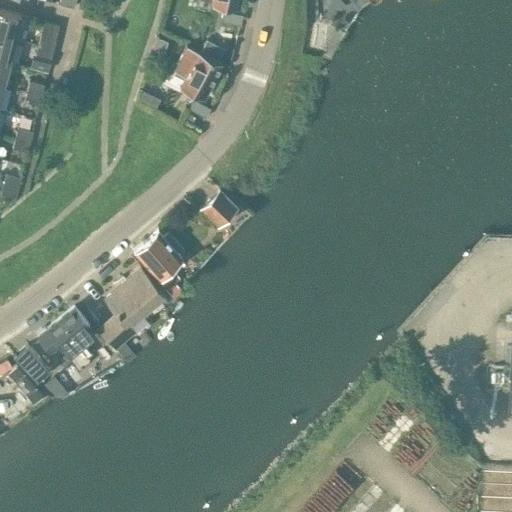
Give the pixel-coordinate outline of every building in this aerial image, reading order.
[(0,33),(14,37),(20,13),(0,8),(0,33)] [(0,58),(8,61),(14,37),(0,33),(0,58)] [(38,44),(53,47),(56,37),(41,33),(38,44)] [(152,52),(163,55),(168,40),(157,36),(152,52)] [(180,84),(204,97),(209,86),(210,86),(223,62),(186,42),(186,43),(174,67),(185,73),(180,84)] [(36,54),(51,58),(53,47),(38,44),(36,54)] [(0,83),(2,84),(8,61),(0,58),(0,83)] [(27,90),(41,94),(44,84),(29,80),(27,90)] [(24,101),(39,104),(41,94),(27,90),(24,101)] [(193,98),(188,107),(205,116),(210,107),(193,98)] [(15,137),(30,140),(32,130),(17,126),(15,137)] [(12,147),(27,151),(30,140),(15,137),(12,147)] [(6,173),(3,183),(18,187),(18,185),(20,177),(6,173)] [(0,193),(15,197),(18,187),(3,183),(0,193)] [(219,188),(199,208),(217,225),(236,205),(219,188)] [(133,250),(173,295),(181,288),(173,279),(178,275),(169,265),(180,255),(178,253),(183,249),(167,230),(163,234),(157,228),(133,250)] [(99,324),(114,343),(133,327),(128,321),(162,293),(139,265),(104,294),(117,309),(99,324)] [(48,326),(37,335),(48,348),(56,342),(77,369),(89,360),(87,356),(92,352),(82,339),(91,331),(86,324),(88,322),(74,305),(48,326)] [(27,343),(12,355),(35,379),(36,379),(46,370),(48,368),(27,343)] [(0,363),(0,396),(12,414),(33,399),(6,359),(0,363)]
